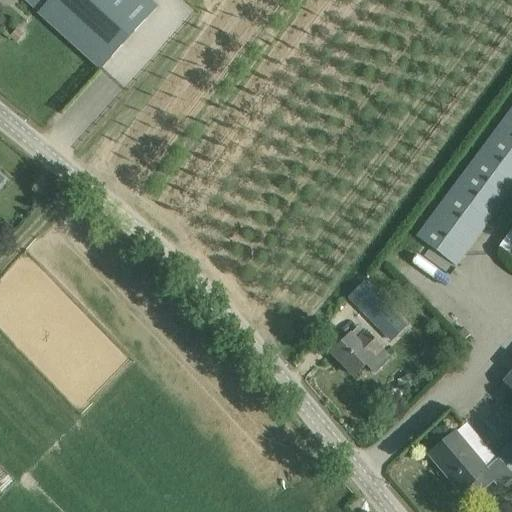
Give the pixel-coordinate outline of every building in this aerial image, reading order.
[(26,0),(37,9),(100,67),(129,35),(150,12),(156,5),(149,0),(26,0)] [(511,107),(417,237),(456,265),(511,188),(511,107)] [(511,229),(499,247),(509,254),(511,249),(511,229)] [(349,297),(391,341),(406,325),(365,282),(349,297)] [(354,376),(369,362),(383,348),(366,331),(356,340),(350,334),(331,353),(354,376)] [(511,390),(511,372),(503,383),(511,390)] [(457,431),(430,454),(462,492),(471,484),(480,494),(493,482),(500,490),(511,478),(511,473),(496,457),(487,466),(457,431)] [(511,442),(496,457),(511,473),(511,442)]
